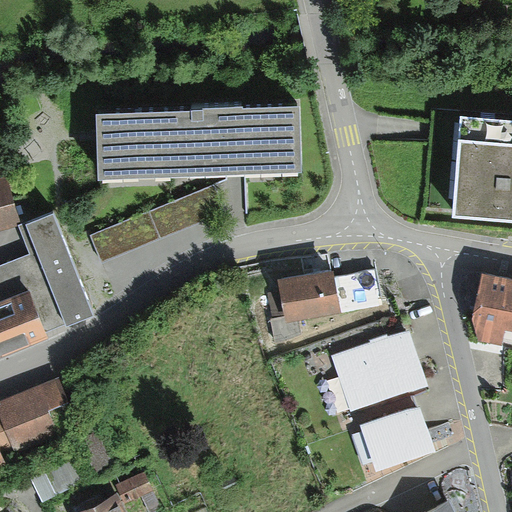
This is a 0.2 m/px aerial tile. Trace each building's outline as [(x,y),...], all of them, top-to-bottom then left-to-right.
[(301,101),(96,109),(98,175),(303,167),(301,101)] [(511,222),(511,116),(460,113),(452,218),(511,222)] [(0,230),(21,224),(7,174),(0,175),(0,230)] [(212,186),(91,234),(102,263),(224,214),(212,186)] [(54,211),(18,225),(29,255),(0,266),(0,300),(28,290),(44,330),(67,321),(68,325),(94,314),(54,211)] [(326,270),(279,278),(286,315),(377,298),(371,269),(327,277),(326,270)] [(473,336),(511,342),(511,284),(483,280),(473,336)] [(0,355),(47,337),(44,330),(28,290),(0,300),(0,355)] [(351,414),(430,386),(410,328),(330,356),(338,378),(328,381),(339,413),(349,409),(351,414)] [(0,399),(0,466),(3,465),(0,456),(0,447),(12,443),(14,450),(58,432),(50,412),(70,404),(58,376),(0,399)] [(97,476),(115,468),(96,429),(109,407),(96,400),(77,434),(97,476)] [(372,461),(376,472),(437,451),(419,402),(359,424),(362,432),(352,436),(362,465),(372,461)] [(70,454),(42,468),(53,490),(81,475),(70,454)] [(70,511),(120,511),(116,503),(137,494),(145,511),(152,511),(158,510),(140,471),(114,483),(118,490),(70,511)] [(218,483),(222,490),(235,484),(231,476),(218,483)] [(454,511),(449,501),(424,511),(454,511)]
